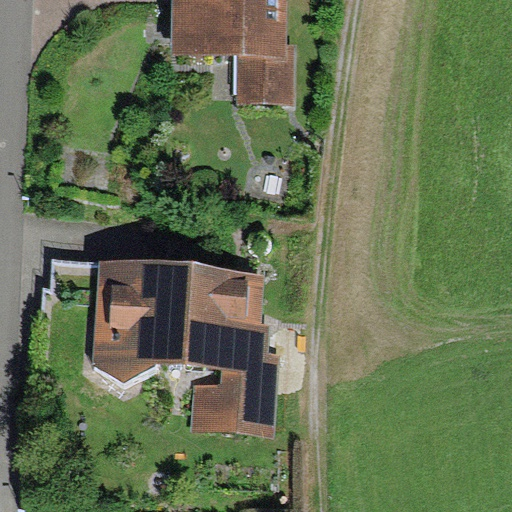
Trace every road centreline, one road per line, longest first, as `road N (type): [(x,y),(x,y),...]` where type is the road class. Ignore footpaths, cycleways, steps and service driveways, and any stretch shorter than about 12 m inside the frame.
road 1 (residential): [(317,511),(307,398),(327,176),(361,0)]
road 2 (residential): [(11,0),(0,201)]
